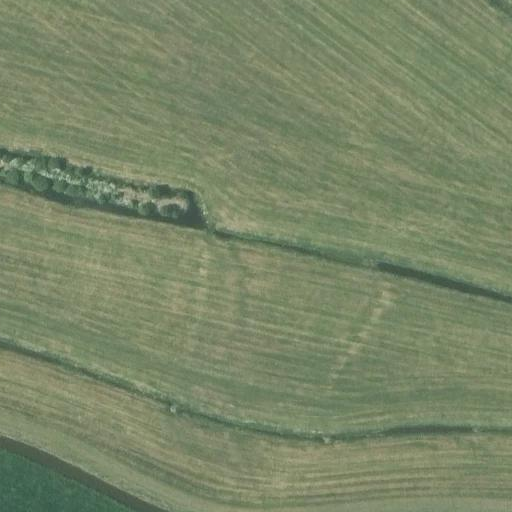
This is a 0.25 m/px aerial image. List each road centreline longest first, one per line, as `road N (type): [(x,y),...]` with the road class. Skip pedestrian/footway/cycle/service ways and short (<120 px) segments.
road 1 (track): [(217,511),(0,419)]
road 2 (track): [(511,509),(408,504),(326,511)]
